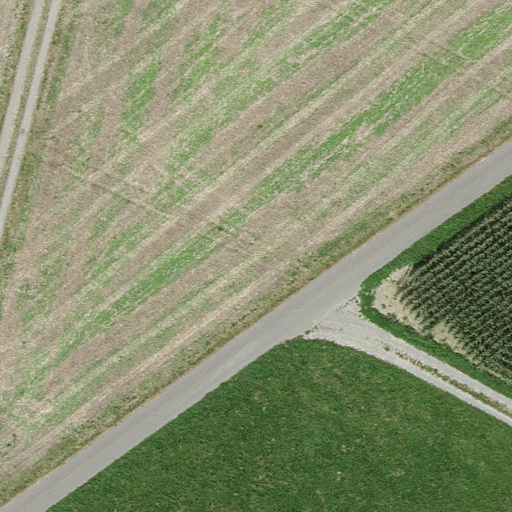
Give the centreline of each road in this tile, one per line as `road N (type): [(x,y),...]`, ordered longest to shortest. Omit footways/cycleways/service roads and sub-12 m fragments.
road 1 (track): [(27,511),(511,164)]
road 2 (track): [(0,226),(57,0)]
road 3 (track): [(311,308),(511,417)]
